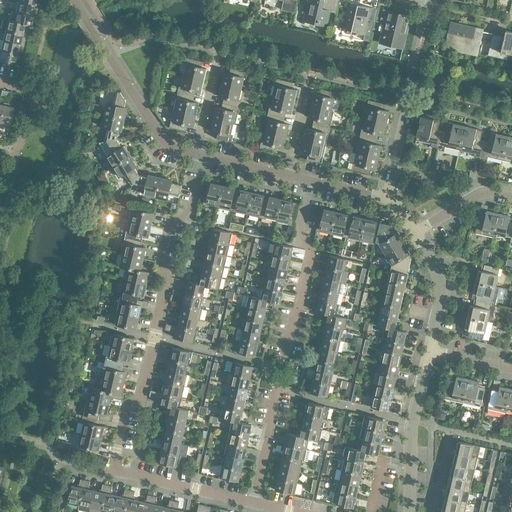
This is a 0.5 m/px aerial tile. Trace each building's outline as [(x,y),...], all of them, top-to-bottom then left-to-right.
[(283,0),(281,10),(294,13),(297,0),(264,0),(264,6),(265,0),(283,0)] [(336,13),(337,5),(342,6),(343,2),(338,1),(338,0),(308,0),(304,21),(318,25),(326,26),(330,11),(336,13)] [(33,16),(35,6),(18,2),(16,12),(33,16)] [(371,8),(358,5),(354,4),(353,7),(347,5),(342,28),(348,29),(347,33),(355,35),(355,34),(357,34),(358,34),(364,35),(363,40),(370,42),(375,21),(369,20),(371,8)] [(33,16),(16,12),(12,11),(9,20),(13,21),(13,22),(25,24),(25,25),(31,26),(33,16)] [(403,48),(400,60),(405,42),(411,17),(410,16),(409,17),(401,15),(387,11),(385,19),(387,20),(386,23),(385,23),(380,42),(403,48)] [(22,34),(25,25),(25,24),(13,22),(13,21),(9,20),(3,19),(1,29),(5,30),(22,34)] [(450,21),(448,32),(444,48),(476,56),(483,29),(469,25),(470,22),(460,20),(459,23),(450,21)] [(511,32),(508,31),(494,28),(488,55),(507,60),(509,54),(511,54),(511,32)] [(20,44),(22,34),(5,30),(3,40),(20,44)] [(18,54),(20,44),(3,40),(1,50),(18,54)] [(0,60),(15,64),(18,54),(1,50),(0,52),(0,60)] [(187,65),(184,76),(204,81),(207,69),(199,67),(201,61),(186,58),(184,65),(187,65)] [(224,73),(221,85),(241,89),(244,78),(246,79),(248,72),(233,69),(232,75),(224,73)] [(201,92),(204,81),(184,76),(182,87),(179,86),(178,93),(193,96),(194,90),(201,92)] [(276,79),(272,96),(294,101),(297,90),(290,88),(291,82),(276,79)] [(239,100),(241,89),(221,85),(219,96),(226,98),(225,103),(240,107),(241,100),(239,100)] [(315,94),(312,106),(334,111),(334,110),(338,110),(341,98),(337,97),(338,93),(321,89),(320,95),(315,94)] [(116,91),(113,105),(107,103),(105,115),(124,120),(127,108),(125,107),(126,101),(121,92),(116,91)] [(191,102),(193,96),(178,93),(174,110),(196,115),(199,103),(191,102)] [(292,113),(294,101),(272,96),(268,114),(283,117),(284,111),(292,113)] [(382,110),(383,104),(369,100),(367,107),(369,108),(367,118),(387,123),(389,111),(382,110)] [(7,103),(3,102),(0,116),(0,122),(10,125),(14,108),(7,106),(7,104),(7,103)] [(236,124),(240,107),(225,103),(224,109),(216,107),(213,119),(233,124),(236,124)] [(330,128),(334,111),(312,106),(309,117),(316,119),(315,125),(330,128)] [(193,127),(196,115),(174,110),(170,127),(184,131),(186,125),(193,127)] [(282,123),(283,117),(268,114),(264,131),(286,136),(289,124),(282,123)] [(122,131),(124,120),(105,115),(102,127),(108,128),(104,142),(117,140),(119,131),(122,131)] [(431,147),(437,148),(441,133),(437,132),(440,121),(421,117),(416,140),(431,144),(431,147)] [(384,135),(387,123),(367,118),(364,129),(362,129),(360,135),(375,139),(377,133),(384,135)] [(231,134),(233,124),(213,119),(211,131),(218,132),(217,138),(232,142),(233,135),(231,134)] [(459,150),(465,127),(447,123),(445,134),(441,133),(437,148),(444,150),(445,147),(459,150)] [(326,145),(330,128),(315,125),(314,130),(307,128),(304,140),(326,145)] [(483,131),(465,127),(459,150),(474,154),(473,156),(480,158),(484,143),(480,142),(483,131)] [(284,148),(286,136),(264,131),(260,148),(275,152),(276,146),(284,148)] [(502,160),(508,137),(490,132),(487,144),(484,143),(480,158),(487,160),(488,157),(502,160)] [(374,144),(375,139),(360,135),(356,152),(379,157),(381,146),(374,144)] [(511,137),(508,137),(502,160),(511,162),(511,137)] [(122,147),(117,140),(104,142),(112,154),(107,157),(113,167),(130,156),(124,146),(122,147)] [(322,163),(326,145),(304,140),(301,152),(308,153),(307,159),(322,163)] [(376,169),(379,157),(356,152),(352,170),(367,173),(369,167),(376,169)] [(137,166),(130,156),(113,167),(119,177),(125,174),(132,186),(139,175),(135,168),(137,166)] [(320,168),(313,166),(312,173),(319,174),(320,168)] [(156,197),(160,178),(149,175),(148,177),(139,175),(132,186),(145,189),(144,195),(156,197)] [(172,180),(160,178),(156,197),(168,200),(168,198),(178,200),(182,185),(172,183),(172,180)] [(219,206),(223,186),(212,183),(211,186),(208,186),(209,183),(208,182),(203,205),(207,206),(208,203),(219,206)] [(235,189),(223,186),(219,206),(218,208),(233,212),(238,189),(237,192),(234,192),(235,189)] [(247,215),(252,193),(241,190),(240,193),(237,192),(238,189),(233,212),(247,215)] [(264,195),(252,193),(247,215),(262,218),(267,196),(266,199),(263,199),(264,195)] [(277,219),(282,199),(270,197),(269,200),(267,199),(267,196),(262,218),(266,219),(266,217),(277,219)] [(293,202),(282,199),(277,219),(277,222),(292,225),(297,203),(296,203),(295,206),(293,205),(293,202)] [(132,208),(129,220),(151,225),(153,219),(155,219),(155,217),(156,214),(132,208)] [(331,234),(336,212),(325,209),(324,213),(321,212),(322,209),(321,209),(316,231),(331,234)] [(493,237),(494,233),(499,214),(487,211),(486,215),(480,214),(475,233),(493,237)] [(348,215),(336,212),(331,234),(346,238),(351,216),(350,219),(347,218),(348,215)] [(511,237),(511,234),(511,221),(509,221),(510,216),(499,214),(494,233),(511,237)] [(360,241),(361,239),(366,219),(354,216),(353,219),(350,219),(351,216),(346,238),(360,241)] [(377,222),(366,219),(361,239),(372,241),(371,244),(375,245),(376,242),(381,222),(380,222),(379,225),(376,225),(377,222)] [(148,237),(151,225),(129,220),(125,237),(140,241),(141,235),(148,237)] [(231,222),(229,229),(243,232),(244,225),(231,222)] [(392,225),(381,222),(376,242),(379,243),(386,254),(403,244),(392,225)] [(213,228),(211,240),(230,244),(233,233),(213,228)] [(138,246),(140,241),(125,237),(121,255),(123,255),(143,260),(146,248),(138,246)] [(227,255),(230,244),(211,240),(208,251),(227,255)] [(276,243),(273,254),(290,258),(293,247),(276,243)] [(412,257),(403,244),(386,254),(392,265),(391,270),(408,274),(412,257)] [(225,267),(227,255),(208,251),(205,262),(225,267)] [(288,269),(290,258),(273,254),(271,265),(288,269)] [(142,266),(143,260),(123,255),(121,267),(125,268),(129,269),(130,268),(147,272),(148,267),(142,266)] [(330,255),(327,267),(344,271),(347,259),(330,255)] [(222,278),(225,267),(205,262),(203,273),(222,278)] [(285,281),(288,269),(271,265),(268,277),(285,281)] [(478,270),(476,282),(496,286),(500,268),(484,265),(483,271),(478,270)] [(153,269),(148,267),(147,272),(130,268),(129,269),(125,268),(123,278),(127,279),(147,284),(148,278),(151,278),(151,276),(153,269)] [(348,272),(344,271),(327,267),(325,278),(342,282),(346,283),(348,272)] [(405,285),(408,274),(391,270),(388,281),(405,285)] [(219,289),(222,278),(203,273),(200,284),(205,286),(219,289)] [(282,292),(285,281),(268,277),(266,288),(282,292)] [(339,293),(342,282),(325,278),(322,289),(339,293)] [(144,296),(147,284),(127,279),(124,290),(122,289),(121,295),(136,299),(137,294),(144,296)] [(203,297),(205,286),(200,284),(189,281),(186,293),(203,297)] [(403,296),(405,285),(388,281),(386,292),(403,296)] [(500,287),(496,286),(476,282),(473,293),(478,294),(476,300),(496,305),(500,287)] [(282,292),(266,288),(263,287),(261,298),(268,300),(268,301),(280,303),(282,292)] [(336,304),(339,293),(322,289),(320,300),(336,304)] [(400,307),(403,296),(386,292),(383,303),(400,307)] [(200,308),(203,297),(186,293),(183,304),(200,308)] [(134,304),(136,299),(121,295),(117,312),(139,317),(142,306),(134,304)] [(266,311),(268,301),(268,300),(261,298),(249,295),(246,307),(249,308),(266,311)] [(339,305),(336,304),(320,300),(317,312),(329,315),(329,314),(336,316),(339,305)] [(491,322),(496,305),(476,300),(475,306),(470,305),(467,317),(487,321),(491,322)] [(398,318),(400,307),(383,303),(381,314),(398,318)] [(203,309),(200,308),(183,304),(181,315),(198,319),(200,320),(203,309)] [(263,323),(266,311),(249,308),(246,319),(263,323)] [(136,329),(139,317),(117,312),(114,324),(136,329)] [(348,318),(336,316),(329,314),(329,315),(326,325),(343,329),(345,330),(348,318)] [(395,330),(395,329),(398,318),(381,314),(378,326),(390,329),(390,328),(395,330)] [(195,330),(198,319),(181,315),(178,326),(195,330)] [(483,339),(487,321),(467,317),(465,328),(469,330),(468,336),(483,339)] [(260,334),(263,323),(246,319),(243,330),(260,334)] [(340,340),(343,329),(326,325),(323,337),(340,340)] [(197,331),(195,330),(178,326),(175,338),(195,342),(197,331)] [(407,332),(395,329),(395,330),(390,328),(390,329),(387,340),(404,344),(407,332)] [(258,345),(260,334),(243,330),(241,341),(258,345)] [(109,345),(112,346),(132,350),(134,339),(112,333),(109,345)] [(344,341),(340,340),(323,337),(321,348),(338,352),(342,352),(344,341)] [(258,345),(241,341),(237,340),(234,351),(255,356),(258,345)] [(401,355),(404,344),(387,340),(385,350),(401,355)] [(129,362),(132,350),(112,346),(109,356),(107,356),(105,362),(120,365),(121,360),(129,362)] [(170,359),(187,363),(190,364),(193,352),(173,348),(170,359)] [(335,363),(338,352),(321,348),(318,359),(335,363)] [(401,355),(385,350),(382,350),(379,361),(382,362),(399,366),(401,355)] [(185,374),(187,363),(170,359),(168,370),(185,374)] [(333,374),(335,363),(318,359),(316,370),(333,374)] [(229,373),(233,374),(250,378),(253,366),(232,361),(229,373)] [(119,370),(120,365),(105,362),(104,368),(106,368),(104,379),(124,384),(126,372),(119,370)] [(396,377),(399,366),(382,362),(379,373),(396,377)] [(187,375),(185,374),(168,370),(165,381),(185,386),(187,375)] [(330,385),(333,374),(316,370),(313,381),(330,385)] [(394,388),(396,377),(379,373),(377,384),(394,388)] [(248,389),(250,378),(233,374),(231,385),(248,389)] [(463,403),(468,379),(457,377),(456,381),(449,380),(445,399),(463,403)] [(124,384),(104,379),(102,378),(99,389),(99,390),(119,394),(118,399),(122,400),(124,392),(124,390),(122,390),(124,384)] [(480,382),(468,379),(463,403),(481,407),(485,388),(479,387),(480,382)] [(182,397),(185,386),(165,381),(163,393),(182,397)] [(327,396),(330,385),(313,381),(310,393),(327,396)] [(391,399),(394,388),(377,384),(374,395),(391,399)] [(245,400),(248,389),(231,385),(228,396),(245,400)] [(506,413),(507,409),(511,389),(500,386),(498,391),(492,390),(488,409),(506,413)] [(111,397),(118,399),(119,394),(99,390),(99,389),(90,387),(87,399),(110,404),(111,397)] [(180,408),(182,397),(163,393),(160,404),(172,407),(172,406),(179,408),(180,408)] [(388,411),(391,399),(374,395),(371,407),(388,411)] [(243,411),(245,400),(228,396),(226,407),(243,411)] [(107,415),(110,404),(87,399),(83,416),(100,420),(100,419),(98,419),(100,414),(107,415)] [(308,402),(305,414),(322,418),(325,418),(328,407),(308,402)] [(189,410),(180,408),(179,408),(172,406),(172,407),(169,418),(186,422),(189,410)] [(243,411),(226,407),(223,407),(221,418),(232,421),(240,422),(243,411)] [(320,429),(322,418),(305,414),(303,425),(320,429)] [(100,420),(83,416),(82,422),(84,423),(82,434),(102,438),(104,426),(97,425),(98,419),(100,420)] [(362,427),(366,428),(383,432),(386,420),(365,416),(362,427)] [(184,433),(186,422),(169,418),(167,429),(184,433)] [(252,425),(240,422),(232,421),(230,432),(249,436),(252,425)] [(322,429),(320,429),(303,425),(300,436),(306,437),(306,438),(311,439),(320,441),(322,429)] [(383,432),(366,428),(362,427),(360,439),(364,440),(364,439),(381,443),(383,432)] [(181,444),(184,433),(167,429),(164,440),(181,444)] [(246,447),(249,436),(230,432),(227,443),(246,447)] [(102,438),(82,434),(79,433),(75,451),(90,454),(91,448),(99,450),(102,438)] [(309,450),(311,439),(306,438),(306,437),(300,436),(289,433),(286,445),(305,449),(309,450)] [(378,455),(381,443),(364,439),(364,440),(361,450),(366,452),(378,455)] [(183,444),(181,444),(164,440),(161,451),(181,455),(183,444)] [(458,441),(455,453),(478,458),(480,447),(458,441)] [(244,458),(246,447),(227,443),(225,454),(244,458)] [(310,450),(309,450),(305,449),(286,445),(283,456),(303,460),(308,462),(310,450)] [(364,463),(366,452),(361,450),(346,446),(343,458),(345,458),(347,459),(364,463)] [(178,467),(181,455),(161,451),(159,463),(178,467)] [(475,469),(478,458),(455,453),(453,464),(475,469)] [(241,470),(244,458),(225,454),(222,465),(241,470)] [(300,471),(303,460),(283,456),(281,467),(300,471)] [(361,474),(364,463),(347,459),(345,458),(342,469),(361,474)] [(472,480),(475,469),(453,464),(450,475),(472,480)] [(239,481),(241,470),(222,465),(219,477),(239,481)] [(298,483),(300,471),(281,467),(278,478),(298,483)] [(359,485),(361,474),(342,469),(339,481),(342,481),(359,485)] [(470,492),(472,480),(450,475),(448,486),(470,492)] [(295,494),(298,483),(278,478),(276,490),(295,494)] [(80,505),(85,480),(81,479),(79,487),(72,485),(70,493),(65,492),(64,500),(68,501),(68,502),(80,505)] [(88,511),(89,511),(95,490),(88,489),(90,481),(85,480),(80,505),(79,510),(88,511)] [(356,496),(359,485),(342,481),(339,481),(338,480),(335,491),(356,496)] [(101,511),(108,485),(103,484),(101,492),(95,490),(89,511),(101,511)] [(113,511),(117,496),(111,494),(112,486),(108,485),(101,511),(113,511)] [(467,503),(470,492),(448,486),(445,498),(467,503)] [(125,511),(130,490),(125,489),(124,497),(117,496),(113,511),(125,511)] [(136,511),(139,501),(133,499),(135,492),(130,490),(125,511),(136,511)] [(353,508),(356,496),(335,491),(332,503),(353,508)] [(148,511),(152,496),(148,494),(146,502),(139,501),(136,511),(148,511)] [(160,511),(162,506),(155,505),(157,497),(152,496),(148,511),(160,511)] [(456,511),(465,511),(467,503),(445,498),(442,509),(456,511)] [(171,511),(175,501),(170,500),(168,507),(162,506),(160,511),(171,511)] [(179,502),(175,501),(171,511),(184,511),(177,510),(179,502)]
